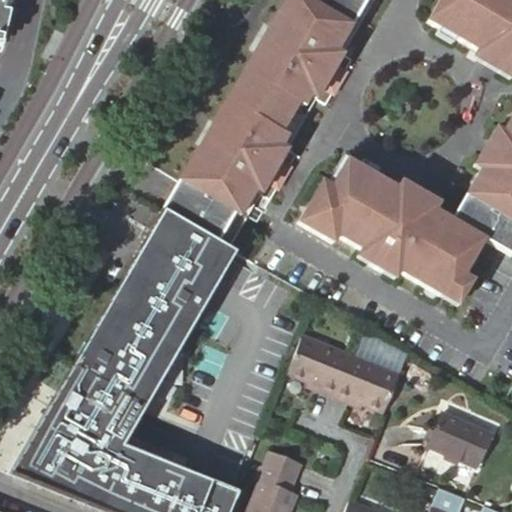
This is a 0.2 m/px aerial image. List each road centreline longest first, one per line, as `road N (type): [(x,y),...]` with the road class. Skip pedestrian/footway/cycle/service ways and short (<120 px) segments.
road 1 (unknown): [(396,25),(475,79),(478,107),(467,136),(449,158),(426,164),(385,156),(336,123)]
road 2 (unknown): [(93,198),(115,225),(113,260),(11,452)]
road 3 (unknown): [(511,310),(487,344),(471,342),(283,227)]
road 4 (unknown): [(63,118),(216,217),(283,227)]
road 5 (secondary): [(119,22),(0,228)]
road 6 (unknown): [(204,511),(291,297)]
